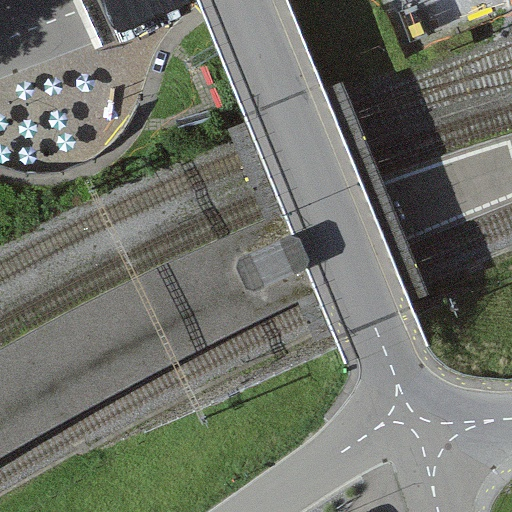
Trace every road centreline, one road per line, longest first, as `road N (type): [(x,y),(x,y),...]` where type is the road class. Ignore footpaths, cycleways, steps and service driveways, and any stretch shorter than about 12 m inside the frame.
road 1 (residential): [(242,0),(416,426)]
road 2 (residential): [(416,426),(359,440),(255,511)]
